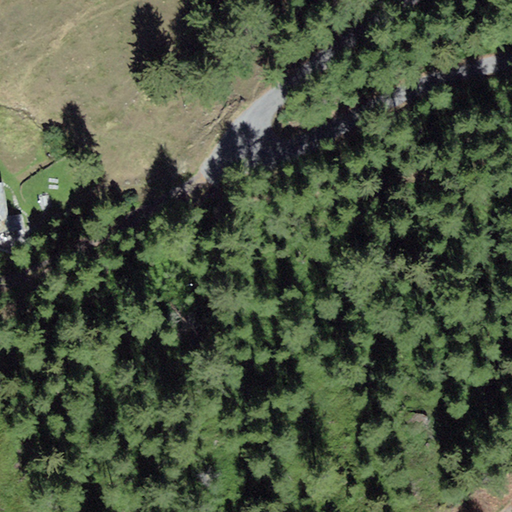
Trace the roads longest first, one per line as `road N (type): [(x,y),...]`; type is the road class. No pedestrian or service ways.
road 1 (unclassified): [(511,62),(381,96),(259,146),(246,136),(257,112),(410,0)]
road 2 (track): [(246,136),(190,191),(49,268),(0,275)]
